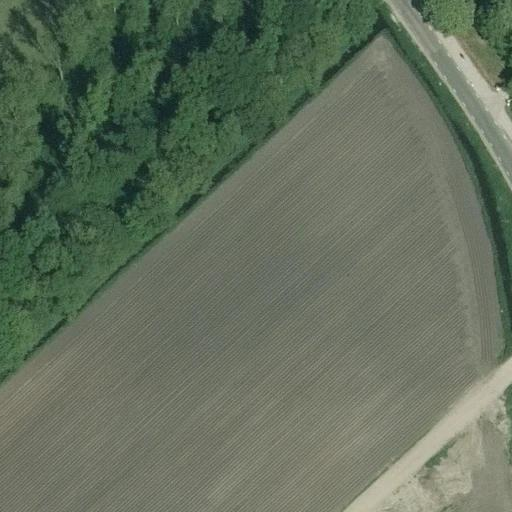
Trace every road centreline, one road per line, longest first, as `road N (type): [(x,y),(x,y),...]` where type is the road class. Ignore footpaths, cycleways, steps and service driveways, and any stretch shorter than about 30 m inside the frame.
road 1 (unclassified): [(357,511),(511,371)]
road 2 (unclassified): [(511,166),(397,0)]
